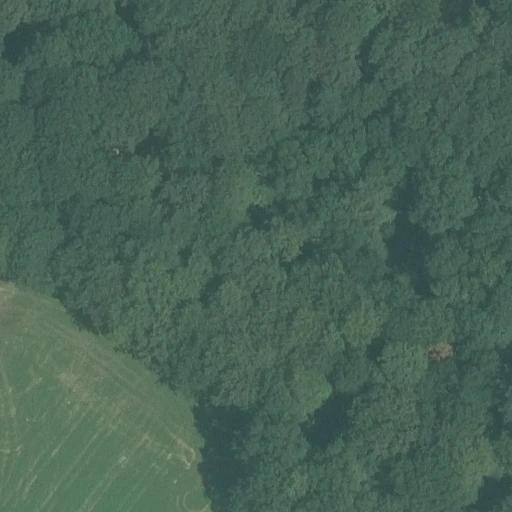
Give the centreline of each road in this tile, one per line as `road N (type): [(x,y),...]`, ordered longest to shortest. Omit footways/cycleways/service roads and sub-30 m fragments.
road 1 (track): [(246,511),(296,455),(511,261)]
road 2 (tertiary): [(511,160),(350,0)]
